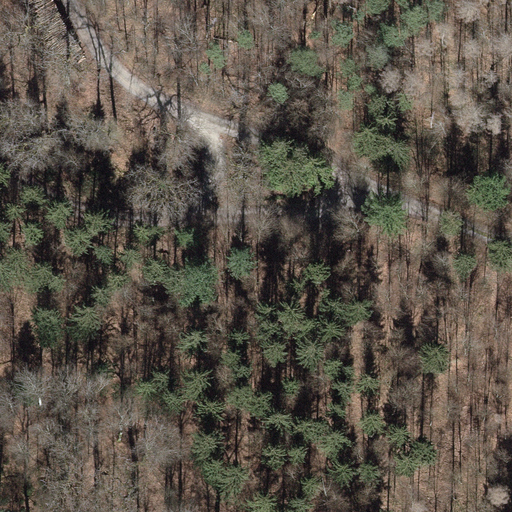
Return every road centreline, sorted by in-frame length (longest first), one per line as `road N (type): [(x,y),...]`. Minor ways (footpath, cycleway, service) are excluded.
road 1 (track): [(73,0),(116,81),(178,112),(299,147),(371,186),(326,211),(144,223),(39,195),(0,173)]
road 2 (track): [(511,252),(371,186)]
